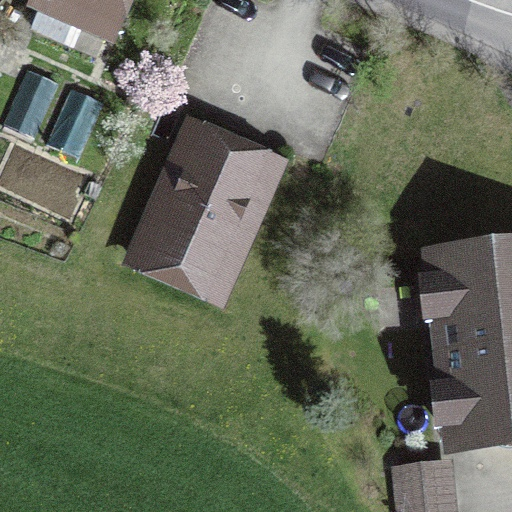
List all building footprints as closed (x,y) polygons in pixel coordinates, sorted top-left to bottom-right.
[(37,0),(45,3),(34,30),(71,47),(83,20),(106,29),(118,0),(37,0)] [(33,140),(58,84),(26,70),(2,127),(33,140)] [(103,104),(70,89),(45,145),(78,160),(103,104)] [(275,167),(191,130),(134,262),(218,299),(275,167)] [(511,252),(436,261),(456,446),(511,439),(511,252)] [(398,511),(451,511),(447,468),(394,473),(398,511)]
